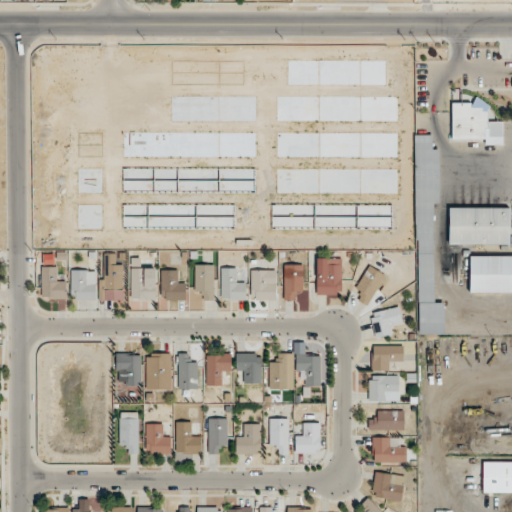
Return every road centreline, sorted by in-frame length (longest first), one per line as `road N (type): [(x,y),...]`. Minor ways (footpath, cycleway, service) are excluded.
road 1 (residential): [(22,480),(335,482),(344,471),(344,339),(326,326),(21,327)]
road 2 (tertiary): [(511,25),(0,24)]
road 3 (tertiary): [(19,25),(22,511)]
